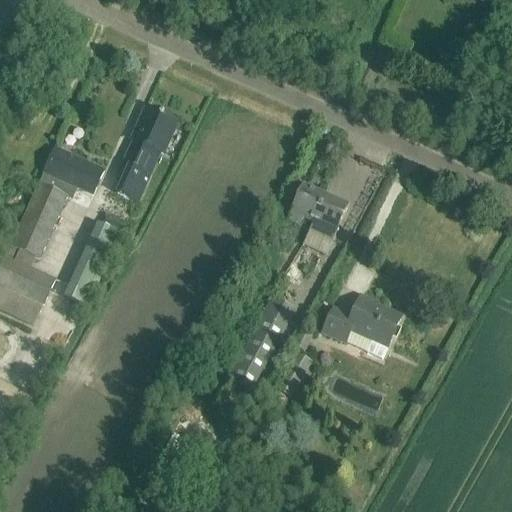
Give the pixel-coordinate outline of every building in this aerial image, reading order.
[(18,119),(27,128),(41,114),(32,105),(18,119)] [(115,201),(124,205),(126,199),(138,204),(159,154),(164,156),(178,124),(146,111),(132,142),(135,144),(125,167),(129,169),(118,196),(115,201)] [(94,199),(106,172),(55,149),(43,175),(94,199)] [(41,263),(69,199),(39,186),(11,249),(41,263)] [(313,225),(326,196),(303,186),(288,221),(301,227),(304,221),(313,225)] [(326,196),(313,225),(323,229),(320,236),(333,242),(349,206),(326,196)] [(88,312),(121,238),(98,227),(64,301),(88,312)] [(44,308),(56,281),(6,257),(0,270),(0,311),(33,327),(42,307),(44,308)] [(388,349),(401,319),(376,308),(378,305),(361,297),(352,318),(333,310),(323,335),(347,346),(353,334),(373,342),(368,355),(382,361),(388,348),(388,349)] [(230,383),(254,396),(296,314),(271,302),(230,383)] [(292,400),(312,364),(298,355),(277,391),(292,400)]
